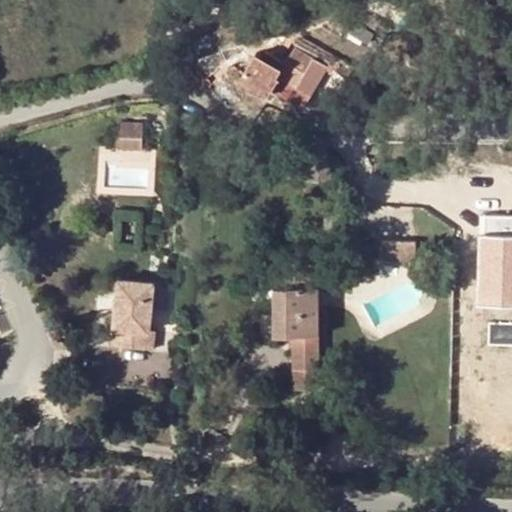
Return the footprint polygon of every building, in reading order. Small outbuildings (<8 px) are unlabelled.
[(359,29),(340,19),(335,29),(355,39),(359,29)] [(272,94),(274,89),(283,76),(311,94),(329,66),(297,45),(287,61),(267,48),(263,54),(257,51),(240,79),(260,93),(263,88),(272,94)] [(190,80),(202,88),(213,72),(202,65),(190,80)] [(302,107),(311,94),(283,76),(274,89),(302,107)] [(143,125),(119,124),(118,148),(142,149),(143,125)] [(332,175),(332,153),(294,153),(294,174),(332,175)] [(511,212),(488,212),(487,302),(511,302),(511,212)] [(421,256),(420,237),(387,240),(388,258),(421,256)] [(329,273),(330,262),(321,261),(320,273),(329,273)] [(152,278),(117,274),(110,341),(151,345),(152,325),(148,325),(152,278)] [(319,287),(274,287),(276,335),(293,334),(294,366),(320,366),(319,287)] [(320,388),(320,366),(294,366),(295,388),(320,388)]
